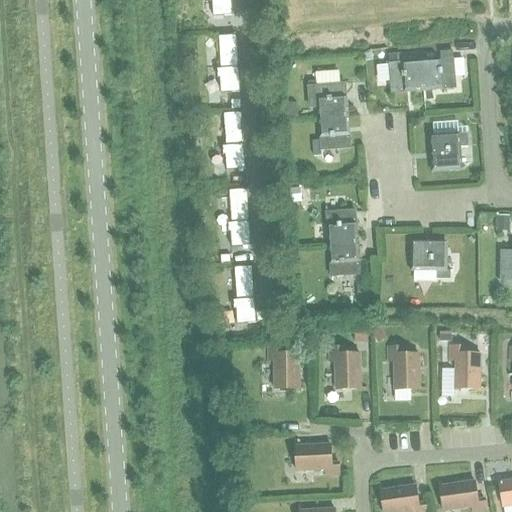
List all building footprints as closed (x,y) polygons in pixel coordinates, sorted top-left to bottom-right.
[(209,0),(209,2),(212,2),(212,18),(231,17),(229,0),(209,0)] [(220,70),(217,70),(217,78),(219,78),(220,94),(238,93),(236,37),(218,38),(220,70)] [(441,61),(421,63),(423,91),(455,88),(452,60),(451,50),(440,51),(441,61)] [(398,55),(388,56),(389,65),(399,65),(398,55)] [(423,91),(421,63),(399,65),(389,65),(392,94),(423,91)] [(318,100),(319,119),(347,117),(345,85),(317,87),(316,82),(308,83),(309,100),(318,100)] [(239,100),(230,101),(231,110),(240,109),(239,100)] [(284,104),(283,119),(292,120),(296,117),(297,109),(294,105),(284,104)] [(225,147),(221,147),(222,155),(224,155),(225,171),(243,170),(240,114),(223,115),(225,147)] [(322,156),(321,151),(350,149),(347,117),(319,119),(321,140),(312,141),(313,157),(322,156)] [(466,134),(430,137),(433,171),(461,169),(459,148),(467,147),(466,134)] [(298,190),(288,191),(289,203),(299,202),(298,190)] [(230,227),(226,227),(226,234),(229,234),(230,249),(248,249),(244,191),(227,192),(229,221),(230,227)] [(328,246),(357,244),(354,212),(326,214),(328,246)] [(507,218),(495,218),(495,233),(507,233),(507,218)] [(445,243),(413,242),(413,271),(413,281),(425,281),(425,271),(436,272),(436,280),(450,280),(450,272),(444,272),(445,243)] [(359,275),(357,244),(328,246),(331,277),(359,275)] [(511,252),(501,252),(501,263),(505,263),(505,279),(511,279),(511,252)] [(236,301),(232,301),(232,309),(235,309),(236,325),(254,324),(251,268),(234,269),(236,301)] [(366,287),(355,287),(356,301),(367,301),(366,287)] [(265,312),(256,313),(256,322),(266,322),(265,312)] [(378,330),(370,335),(377,345),(384,340),(378,330)] [(439,332),(438,341),(450,342),(451,333),(439,332)] [(365,335),(352,335),(352,344),(365,344),(365,335)] [(299,390),(299,354),(280,355),(280,347),(268,348),(268,361),(274,361),(274,390),(299,390)] [(335,390),(361,390),(360,355),(341,355),(341,348),(328,348),(329,362),(335,362),(335,390)] [(393,362),(394,391),(419,390),(419,355),(400,356),(400,348),(387,349),(388,362),(393,362)] [(455,390),(480,391),(480,355),(462,355),(462,348),(449,348),(449,361),(455,361),(455,390)] [(331,464),(330,445),(295,447),(296,472),(325,471),(325,477),(339,476),(338,464),(331,464)] [(511,481),(499,483),(503,508),(511,506),(511,481)] [(474,482),(439,487),(443,511),(472,508),(472,511),(485,511),(486,511),(484,499),(477,501),(474,482)] [(380,491),(383,511),(426,511),(425,504),(418,505),(415,486),(380,491)]
